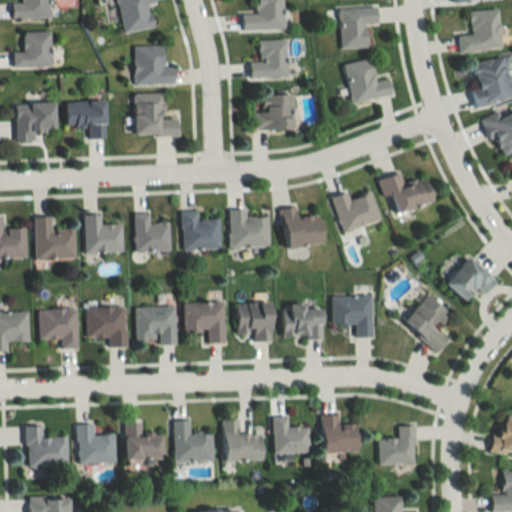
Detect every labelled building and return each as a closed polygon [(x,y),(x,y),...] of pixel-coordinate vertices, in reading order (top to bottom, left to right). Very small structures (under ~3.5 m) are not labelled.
[(46,0),(19,0),(20,2),(9,2),(9,17),(47,17),(46,0)] [(150,26),(146,3),(154,2),(153,0),(115,0),(121,31),(150,26)] [(240,29),(281,29),(281,0),(253,0),(253,13),(239,13),(240,29)] [(375,6),(337,7),(338,47),(364,47),(364,23),(375,23),(375,6)] [(467,10),(469,34),(456,34),(457,52),(499,50),(497,9),(467,10)] [(21,51),(11,51),(11,67),(48,66),(48,30),(21,31),(21,51)] [(257,39),(257,61),(247,61),(248,78),(284,77),(283,39),(257,39)] [(132,83),(171,83),(171,66),(160,66),(160,45),(132,45),(132,83)] [(503,57),(466,63),(473,105),(510,99),(503,57)] [(341,63),(349,103),(390,95),(386,78),(373,80),(368,58),(341,63)] [(161,92),(132,92),(131,135),(174,135),(175,117),(161,117),(161,92)] [(289,94),(259,94),(259,111),(248,111),(248,129),(289,128),(289,94)] [(84,138),(103,138),(102,100),(64,100),(64,127),(84,127),(84,138)] [(52,102),(13,102),(13,141),(32,140),(32,130),(53,130),(52,102)] [(511,106),(481,120),(497,156),(511,149),(511,106)] [(393,211),(430,204),(425,176),(400,181),(398,174),(376,178),(379,196),(389,194),(393,211)] [(327,197),(340,233),(378,220),(368,191),(347,199),(344,191),(327,197)] [(282,248),(320,243),(316,214),(295,217),(294,206),(278,208),(282,248)] [(243,217),(243,209),(226,209),(226,247),(265,247),(265,217),(243,217)] [(195,220),(195,210),(178,211),(179,250),(217,249),(216,219),(195,220)] [(146,213),(132,213),(132,251),(166,251),(166,223),(146,223),(146,213)] [(120,225),(98,225),(98,214),(82,214),(82,253),(120,253),(120,225)] [(72,229),(49,229),(49,216),(32,216),(32,258),(72,258),(72,229)] [(0,257),(23,258),(23,228),(0,227),(0,257)] [(462,300),(474,288),(481,294),(494,280),(466,256),(443,283),(462,300)] [(445,339),(433,328),(447,313),(425,294),(400,321),(434,352),(445,339)] [(352,324),(352,336),(368,336),(368,295),(328,296),(328,324),(352,324)] [(221,302),(181,302),(181,332),(203,332),(203,343),(221,343),(221,302)] [(233,303),(233,333),(249,333),(249,341),(268,340),(267,302),(233,303)] [(279,339),(319,338),(319,304),(278,306),(279,339)] [(132,307),(133,342),(155,341),(155,344),(173,343),(172,306),(132,307)] [(106,346),(124,346),(123,307),(83,308),(84,337),(106,336),(106,346)] [(59,348),(75,348),(75,308),(37,309),(37,338),(59,338),(59,348)] [(0,311),(0,349),(6,350),(6,341),(26,341),(26,311),(0,311)] [(317,415),(318,452),(355,451),(354,423),(336,424),(335,414),(317,415)] [(305,426),(284,426),(284,416),(269,416),(269,453),(305,453),(305,426)] [(489,435),(488,452),(511,453),(511,416),(501,416),(500,435),(489,435)] [(236,418),(219,418),(219,461),(258,460),(258,432),(236,433),(236,418)] [(171,420),(171,460),(209,460),(209,432),(187,432),(187,420),(171,420)] [(138,421),(122,421),(122,458),(161,458),(161,432),(138,432),(138,421)] [(74,424),(76,463),(113,462),(111,433),(91,434),(91,423),(74,424)] [(23,425),(24,467),(65,466),(64,436),(41,436),(40,425),(23,425)] [(374,438),(374,463),(412,463),(412,425),(394,425),(394,438),(374,438)] [(489,511),(511,511),(511,470),(500,471),(500,494),(489,494),(489,511)] [(66,511),(67,496),(26,497),(25,511),(66,511)] [(369,511),(398,511),(398,496),(370,496),(369,511)]
